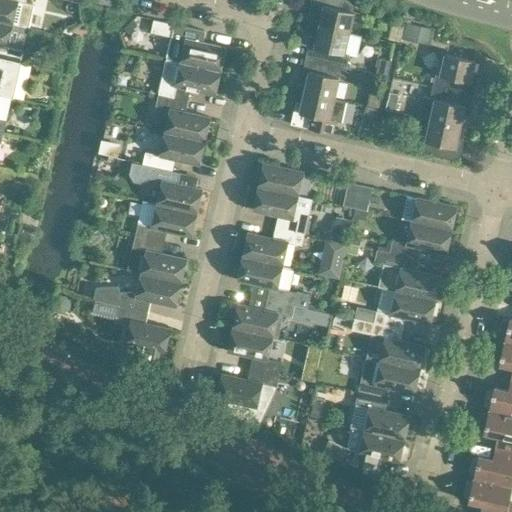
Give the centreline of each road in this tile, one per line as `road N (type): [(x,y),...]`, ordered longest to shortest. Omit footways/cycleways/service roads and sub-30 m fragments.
road 1 (unclassified): [(378,511),(0,333)]
road 2 (residential): [(435,500),(499,187)]
road 3 (residential): [(499,187),(243,132)]
road 4 (residential): [(188,383),(243,132)]
road 5 (residential): [(243,132),(263,23),(191,0)]
